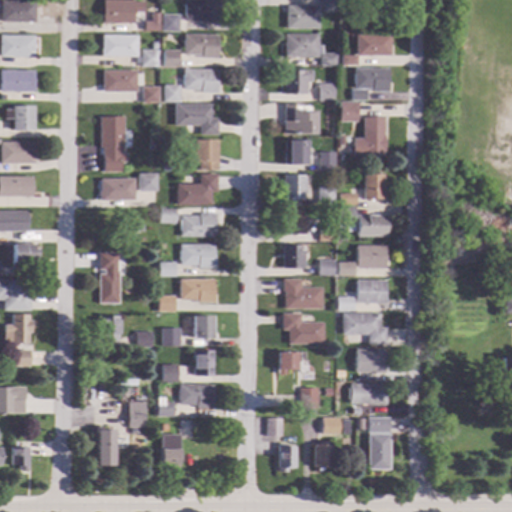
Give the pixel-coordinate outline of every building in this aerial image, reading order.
[(183,0),(217,1),(217,23),(182,22),(183,0)] [(335,0),(335,14),(319,14),(319,0),(335,0)] [(33,23),(0,23),(0,1),(33,2),(33,23)] [(131,3),(142,3),(142,14),(131,13),(131,24),(100,24),(101,1),(132,1),(131,3)] [(316,30),(284,30),(284,7),(294,7),(316,7),(316,30)] [(156,31),(156,13),(148,13),(148,21),(141,21),(141,31),(156,31)] [(176,33),(158,33),(158,15),(176,15),(176,33)] [(216,36),(215,60),(199,59),(199,56),(181,56),(181,35),(216,36)] [(316,58),(283,58),(283,36),(316,35),(316,58)] [(388,57),(355,57),(355,67),(338,67),(338,56),(354,56),(353,35),(388,35),(388,57)] [(32,58),(0,58),(0,36),(32,37),(32,58)] [(134,58),(99,57),(99,36),(134,36),(134,58)] [(156,68),(139,68),(138,51),(156,51),(156,68)] [(176,68),(160,68),(160,51),(176,52),(176,68)] [(336,68),(318,68),(318,55),(336,55),(336,68)] [(386,93),(369,93),(369,90),(364,90),(364,101),(348,101),(348,91),(351,91),(351,69),(386,69),(386,93)] [(214,94),(198,94),(198,91),(180,91),(180,70),(215,71),(214,94)] [(31,93),(0,93),(0,71),(31,71),(31,93)] [(135,92),(100,93),(99,72),(134,71),(135,92)] [(302,77),(304,77),(303,95),(283,95),(283,71),(302,71),(302,77)] [(333,102),(317,102),(317,85),(333,85),(333,102)] [(177,87),(176,104),(160,103),(161,86),(177,87)] [(156,103),(139,103),(140,88),(156,88),(156,103)] [(355,123),(337,123),(337,103),(354,103),(355,123)] [(314,111),(314,136),(282,136),(281,104),(310,104),(314,111)] [(209,119),(215,119),(216,135),(197,135),(197,126),(172,126),(171,106),(209,106),(209,119)] [(31,131),(10,131),(10,119),(1,119),(1,111),(10,111),(10,107),(31,107),(31,131)] [(122,148),(120,148),(120,163),(118,163),(118,173),(101,173),(101,148),(98,149),(97,118),(121,118),(122,148)] [(382,157),(359,157),(359,155),(347,155),(347,148),(351,148),(351,139),(361,139),(360,119),(382,118),(382,157)] [(214,161),(216,161),(216,171),(197,171),(197,163),(190,163),(190,141),(213,141),(214,161)] [(305,165),(282,165),(282,141),(305,141),(305,165)] [(32,164),(0,164),(0,142),(31,142),(32,164)] [(146,143),(145,150),(137,149),(137,142),(146,143)] [(333,171),(317,172),(317,153),(333,152),(333,171)] [(153,173),(135,174),(135,191),(154,191),(153,173)] [(214,193),(209,193),(208,206),(173,206),(174,185),(196,185),(196,175),(214,175),(214,193)] [(381,200),(362,201),(362,175),(381,175),(381,200)] [(303,201),(281,201),(281,176),(302,176),(303,201)] [(29,197),(0,197),(0,178),(29,178),(29,197)] [(132,201),(97,202),(97,193),(98,193),(98,180),(132,180),(132,201)] [(333,206),(316,206),(316,188),(333,188),(333,206)] [(150,196),(153,196),(154,207),(150,207),(150,208),(134,208),(134,194),(150,194),(150,196)] [(354,206),(337,206),(337,195),(354,195),(354,206)] [(353,234),(335,234),(335,207),(353,207),(353,234)] [(173,210),(172,225),(157,224),(157,209),(173,210)] [(300,217),(302,217),(302,235),(281,236),(281,219),(282,219),(282,211),(300,211),(300,217)] [(25,232),(0,232),(0,213),(25,213),(25,232)] [(213,238),(177,237),(178,217),(196,217),(196,214),(213,214),(213,238)] [(384,237),(355,237),(354,216),(384,216),(384,237)] [(333,242),(317,242),(317,225),(333,225),(333,242)] [(32,264),(19,264),(19,270),(11,270),(11,245),(32,245),(32,264)] [(212,269),(196,269),(196,266),(177,267),(177,246),(211,246),(212,269)] [(299,252),(301,252),(300,269),(280,269),(281,246),(299,246),(299,252)] [(383,270),(354,270),(354,247),(384,247),(383,270)] [(115,275),(117,275),(117,304),(96,305),(96,274),(102,274),(102,271),(96,271),(96,253),(115,253),(115,275)] [(333,277),(316,277),(317,261),(333,262),(333,277)] [(173,264),(172,279),(156,278),(156,263),(173,264)] [(352,277),(335,277),(335,263),(352,263),(352,277)] [(298,288),(319,288),(319,310),(281,310),(281,292),(280,292),(280,280),(298,280),(298,288)] [(23,294),(28,294),(28,312),(1,311),(1,301),(0,301),(0,281),(23,281),(23,294)] [(211,304),(195,304),(195,301),(177,301),(177,281),(211,281),(211,304)] [(383,305),(353,304),(354,281),(383,282),(383,305)] [(511,298),(497,298),(497,286),(511,286),(511,298)] [(172,312),(156,313),(156,297),(172,297),(172,312)] [(351,312),(335,313),(334,298),(351,298),(351,312)] [(511,315),(503,315),(502,300),(511,299),(511,315)] [(297,324),(320,323),(320,345),(285,345),(285,331),(279,331),(279,315),(297,314),(297,324)] [(377,328),(384,328),(384,345),(365,346),(365,336),(339,336),(339,315),(377,314),(377,328)] [(27,321),(30,321),(30,334),(26,334),(27,344),(2,345),(2,326),(11,326),(10,315),(27,315),(27,321)] [(117,342),(97,342),(97,317),(116,316),(117,342)] [(210,339),(189,339),(189,317),(210,317),(210,339)] [(177,348),(159,349),(158,330),(177,329),(177,348)] [(149,348),(133,348),(133,333),(149,333),(149,348)] [(28,367),(10,367),(9,351),(28,351),(28,367)] [(211,376),(190,377),(190,352),(210,351),(211,376)] [(381,373),(352,373),(353,351),(382,351),(381,373)] [(295,353),(295,364),(290,364),(290,370),(282,370),(282,376),(275,375),(275,370),(274,370),(274,352),(295,353)] [(511,396),(500,396),(500,391),(495,391),(495,366),(499,366),(499,359),(511,359),(511,396)] [(175,384),(158,384),(158,365),(175,365),(175,384)] [(383,405),(347,404),(348,385),(353,385),(383,385),(383,405)] [(210,410),(193,409),(193,406),(175,406),(175,386),(210,386),(210,410)] [(0,387),(0,413),(22,414),(21,387),(0,387)] [(126,389),(126,398),(117,398),(117,389),(126,389)] [(315,409),(297,410),(296,389),(315,389),(315,409)] [(171,418),(154,418),(154,403),(171,403),(171,418)] [(142,428),(125,428),(125,404),(142,404),(142,428)] [(279,438),(263,438),(263,419),(279,419),(279,438)] [(337,435),(319,435),(319,419),(337,419),(337,435)] [(386,433),(365,434),(365,419),(386,419),(386,433)] [(105,432),(111,432),(111,458),(114,458),(114,465),(91,465),(91,456),(94,456),(94,427),(105,427),(105,432)] [(178,456),(182,456),(182,464),(176,464),(176,469),(158,469),(158,435),(178,435),(178,456)] [(387,471),(366,471),(366,435),(387,435),(387,471)] [(326,447),(329,447),(329,469),(310,469),(311,445),(317,445),(317,442),(326,442),(326,447)] [(286,448),(293,448),(293,469),(284,469),(284,473),(275,473),(275,469),(275,444),(286,444),(286,448)] [(27,472),(16,472),(16,467),(8,467),(8,449),(27,449),(27,472)]
